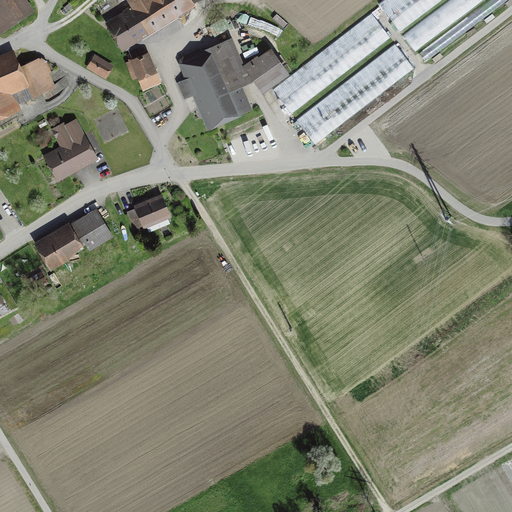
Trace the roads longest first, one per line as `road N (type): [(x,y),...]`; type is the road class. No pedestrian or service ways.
road 1 (track): [(172,173),(388,511)]
road 2 (unclassified): [(511,221),(488,222),(422,174),(383,161),(172,173)]
road 3 (residential): [(172,173),(133,104),(27,38)]
road 4 (unclassified): [(172,173),(89,198),(0,252)]
road 5 (track): [(400,511),(511,447)]
